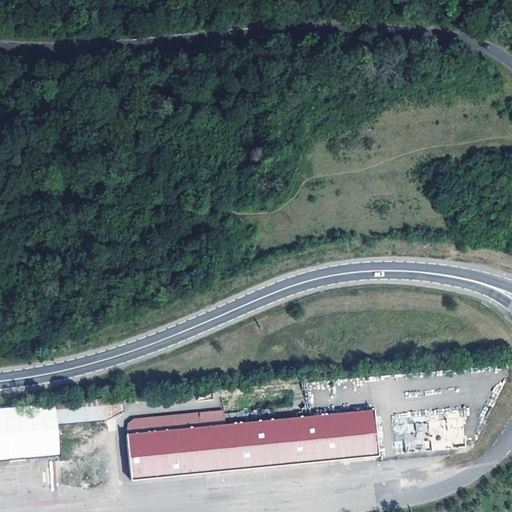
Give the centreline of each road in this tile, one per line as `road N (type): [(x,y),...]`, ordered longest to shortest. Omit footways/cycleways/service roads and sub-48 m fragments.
road 1 (tertiary): [(511,62),(472,40),(378,28),(89,47),(0,44)]
road 2 (secondary): [(493,287),(431,272),(328,275),(111,357),(0,381)]
